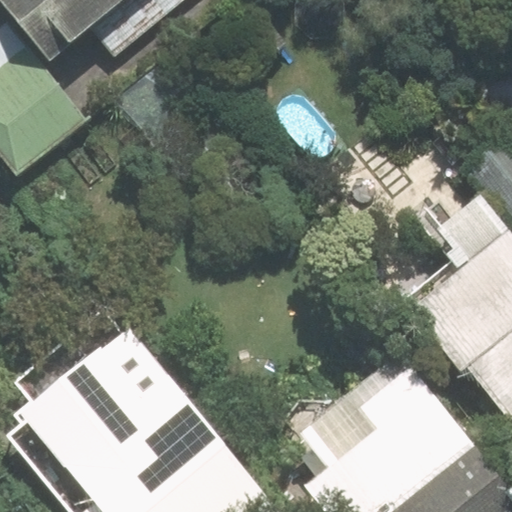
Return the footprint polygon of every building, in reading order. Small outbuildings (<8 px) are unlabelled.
[(102,38),(120,59),(186,0),(6,0),(68,68),(102,38)] [(96,114),(11,20),(0,29),(0,134),(33,171),(96,114)] [(493,197),(448,235),(472,265),(423,306),(511,415),(511,134),(470,169),(491,195),(493,197)] [(306,511),(137,324),(37,414),(114,499),(99,511),(306,511)] [(372,380),(311,431),(341,466),(311,491),(328,511),(511,511),(511,464),(420,355),(379,388),(372,380)]
